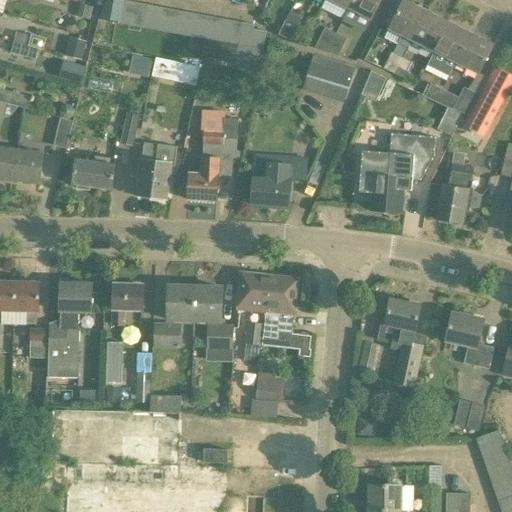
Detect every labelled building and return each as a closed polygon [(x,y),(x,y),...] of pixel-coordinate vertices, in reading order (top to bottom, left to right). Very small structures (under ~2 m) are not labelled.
[(104,0),(100,19),(119,23),(123,2),(123,0),(104,0)] [(330,0),(347,8),(351,0),(330,0)] [(381,0),(351,0),(347,8),(371,20),(381,0)] [(389,28),(412,39),(425,11),(403,0),(389,28)] [(119,25),(131,28),(135,4),(123,2),(119,23),(119,25)] [(142,30),(147,6),(135,4),(131,28),(142,30)] [(154,32),(159,8),(147,6),(142,30),(154,32)] [(159,8),(154,32),(166,34),(170,11),(159,8)] [(170,11),(166,34),(178,37),(182,13),(170,11)] [(425,11),(412,39),(408,46),(418,52),(420,48),(422,44),(434,50),(448,23),(425,11)] [(291,12),(284,24),(297,31),(298,28),(297,27),(302,17),(291,12)] [(190,39),(194,15),(182,13),(178,37),(190,39)] [(201,41),(206,17),(194,15),(190,39),(201,41)] [(213,43),(218,20),(206,17),(201,41),(213,43)] [(225,45),(229,22),(218,20),(213,43),(216,44),(225,45)] [(237,48),(241,24),(229,22),(225,45),(237,48)] [(448,23),(434,50),(456,61),(470,34),(448,23)] [(241,24),(237,48),(249,50),(263,52),(266,33),(253,30),(253,26),(241,24)] [(292,43),(297,31),(284,24),(279,36),(292,43)] [(315,49),(327,53),(336,35),(325,29),(315,49)] [(17,33),(14,43),(29,47),(43,51),(45,40),(17,33)] [(493,45),(470,34),(456,61),(479,73),(493,45)] [(346,40),(336,35),(327,53),(339,57),(346,40)] [(68,36),(65,54),(83,58),(86,40),(68,36)] [(26,58),(29,47),(14,43),(11,54),(26,58)] [(216,44),(213,63),(233,67),(237,48),(225,45),(216,44)] [(249,50),(237,48),(233,67),(262,72),(266,53),(263,52),(249,50)] [(130,53),(128,74),(151,77),(153,56),(130,53)] [(403,59),(392,54),(385,70),(395,75),(397,69),(398,69),(403,59)] [(152,77),(196,87),(200,68),(156,59),(152,77)] [(414,64),(403,59),(398,69),(409,74),(414,64)] [(80,66),(64,62),(59,78),(74,83),(80,66)] [(353,75),(312,63),(304,90),(345,102),(353,75)] [(493,67),(467,116),(485,125),(511,77),(493,67)] [(386,80),(372,73),(362,96),(376,102),(386,80)] [(427,98),(437,103),(443,90),(431,84),(425,97),(427,98)] [(458,98),(443,90),(437,103),(453,110),(454,109),(463,114),(467,116),(478,95),(464,87),(458,98)] [(0,102),(2,103),(37,112),(38,108),(28,106),(31,98),(0,89),(0,102)] [(260,92),(257,104),(272,107),(275,95),(260,92)] [(453,111),(437,103),(427,98),(420,113),(441,124),(438,129),(452,136),(463,114),(454,109),(453,110),(453,111)] [(139,116),(127,114),(120,145),(132,148),(139,116)] [(230,180),(231,162),(234,162),(234,161),(238,161),(239,155),(235,155),(235,143),(222,142),(222,134),(223,115),(201,114),(200,135),(203,135),(202,159),(202,175),(189,175),(188,200),(216,202),(217,180),(230,180)] [(73,123),(60,120),(54,147),(67,150),(73,123)] [(360,171),(359,179),(371,180),(373,180),(372,194),(372,199),(371,211),(386,212),(401,213),(402,205),(403,191),(407,191),(411,140),(392,139),(388,138),(386,158),(361,156),(360,171)] [(139,178),(140,178),(138,195),(165,199),(167,182),(170,183),(174,146),(145,143),(143,160),(141,159),(139,178)] [(0,179),(14,181),(18,150),(0,147),(0,179)] [(43,153),(18,150),(14,181),(39,184),(43,153)] [(439,200),(436,219),(463,224),(464,216),(465,210),(467,210),(467,207),(477,206),(479,195),(470,190),(474,169),(464,167),(466,155),(454,153),(452,165),(450,165),(446,187),(442,186),(439,200)] [(287,156),(254,154),(253,176),(264,177),(265,161),(287,161),(287,156)] [(72,185),(111,190),(115,160),(94,157),(93,163),(76,160),(72,185)] [(335,158),(335,172),(353,173),(353,158),(335,158)] [(253,181),(251,204),(253,204),(253,207),(287,210),(287,207),(288,207),(289,201),(292,202),(293,184),(290,184),(291,167),(269,165),(268,182),(253,181)] [(236,310),(266,313),(269,276),(240,273),(239,281),(236,310)] [(298,279),(269,276),(266,313),(280,315),(279,321),(294,323),(298,279)] [(2,311),(14,311),(15,282),(0,281),(0,323),(2,324),(2,311)] [(39,283),(15,282),(14,311),(26,312),(26,325),(36,325),(37,312),(38,312),(39,283)] [(59,312),(60,312),(60,328),(50,328),(49,378),(79,379),(79,350),(67,350),(67,329),(78,329),(78,313),(91,313),(92,284),(60,283),(59,312)] [(124,310),(142,311),(142,286),(114,285),(113,310),(114,310),(113,326),(123,326),(124,310)] [(168,320),(195,321),(195,287),(169,287),(168,320)] [(220,322),(221,288),(195,287),(195,321),(220,322)] [(390,300),(385,325),(380,324),(377,341),(390,344),(389,349),(401,352),(393,383),(416,388),(426,346),(410,343),(413,331),(414,332),(420,306),(390,300)] [(494,349),(478,345),(484,320),(452,313),(449,324),(446,341),(468,346),(464,365),(489,370),(494,349)] [(246,343),(247,343),(245,362),(259,364),(263,326),(248,324),(246,343)] [(156,347),(180,348),(180,326),(157,325),(156,347)] [(208,348),(233,349),(233,327),(209,326),(208,348)] [(31,358),(47,359),(48,329),(31,328),(31,358)] [(379,345),(364,342),(358,370),(373,374),(379,345)] [(258,372),(256,400),(282,402),(284,380),(273,379),(273,373),(258,372)] [(151,373),(137,373),(136,404),(150,404),(151,373)] [(120,391),(109,391),(109,402),(120,402),(120,391)] [(97,393),(86,393),(86,404),(97,404),(97,393)] [(150,396),(150,414),(179,414),(179,413),(179,412),(180,397),(150,396)] [(485,407),(461,402),(455,427),(479,432),(485,407)] [(68,410),(67,420),(85,422),(86,412),(68,410)] [(376,417),(359,417),(359,433),(376,433),(376,417)] [(476,439),(480,450),(502,442),(498,431),(476,439)] [(502,442),(480,450),(484,461),(506,453),(502,442)] [(205,451),(205,464),(227,464),(228,452),(205,451)] [(506,453),(484,461),(487,472),(510,464),(506,453)] [(511,470),(510,464),(487,472),(491,482),(511,475),(511,470)] [(511,475),(491,482),(495,493),(511,487),(511,475)] [(411,511),(411,486),(368,485),(368,510),(401,511),(411,511)] [(432,487),(431,511),(440,511),(441,487),(432,487)] [(499,504),(511,499),(511,487),(495,493),(499,504)] [(470,494),(446,494),(446,504),(470,505),(470,494)] [(511,499),(499,504),(501,511),(509,511),(511,511),(511,499)]
